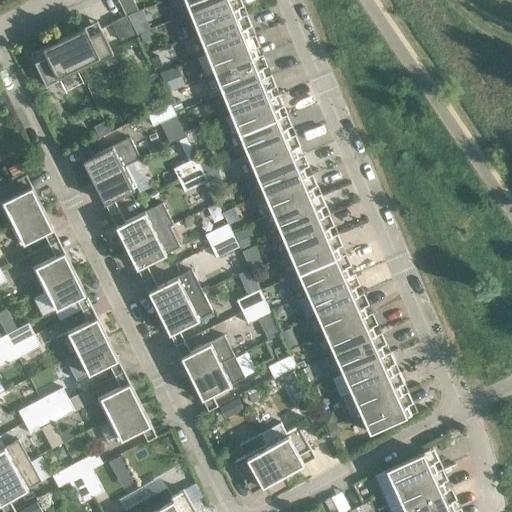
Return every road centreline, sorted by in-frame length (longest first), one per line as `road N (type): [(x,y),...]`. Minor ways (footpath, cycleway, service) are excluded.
road 1 (residential): [(221,511),(0,59)]
road 2 (residential): [(464,408),(289,0)]
road 3 (residential): [(288,511),(464,408)]
